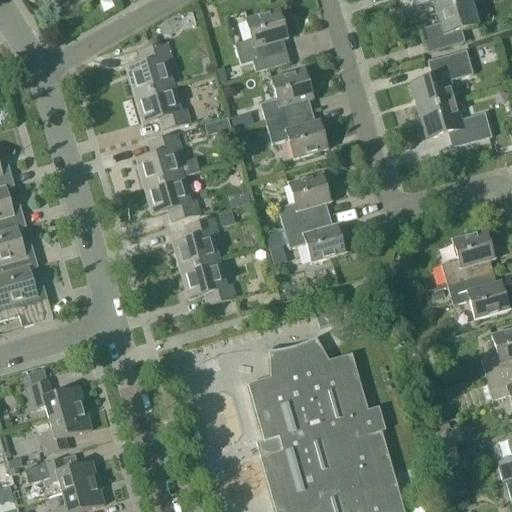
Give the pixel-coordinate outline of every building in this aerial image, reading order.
[(432,4),(436,15),(470,5),(469,0),(410,0),(413,10),(432,4)] [(470,5),(436,15),(439,27),(420,32),(427,56),(464,44),(460,33),(477,28),(470,5)] [(289,65),(286,55),(282,43),(287,41),(279,13),(244,23),(244,24),(245,24),(250,42),(234,47),(240,68),(252,64),(255,75),(289,65)] [(126,71),(134,99),(172,88),(164,61),(170,60),(166,47),(139,54),(143,66),(126,71)] [(455,103),(449,84),(473,77),(466,53),(427,65),(431,79),(409,85),(417,114),(455,103)] [(219,84),(225,82),(222,70),(216,72),(219,84)] [(259,107),(265,127),(311,114),(308,103),(312,101),(304,73),(270,83),(270,84),(271,84),(276,102),(259,107)] [(172,88),(134,99),(142,126),(159,121),(162,133),(189,125),(185,113),(180,114),(172,88)] [(455,103),(417,114),(426,142),(447,136),(451,150),(475,144),(468,121),(460,123),(455,103)] [(311,114),(265,127),(271,147),(288,142),(293,160),(292,161),(292,162),(327,152),(319,124),(314,125),(311,114)] [(230,121),(233,133),(253,127),(249,115),(230,121)] [(227,121),(215,125),(220,142),(232,139),(227,121)] [(182,179),(182,180),(199,174),(195,161),(178,166),(174,152),(180,151),(176,138),(149,145),(152,157),(136,162),(143,190),(182,179)] [(0,191),(4,191),(13,189),(7,166),(0,167),(0,191)] [(276,211),(282,231),(328,218),(325,207),(330,205),(322,177),(287,187),(288,188),(294,206),(276,211)] [(189,205),(182,180),(182,179),(143,190),(151,217),(168,212),(171,224),(198,217),(195,204),(189,205)] [(4,191),(0,191),(0,235),(16,231),(16,232),(25,229),(18,206),(9,209),(4,191)] [(236,210),(250,206),(246,194),(233,198),(236,210)] [(230,215),(218,218),(221,230),(233,227),(230,215)] [(328,218),(282,231),(288,252),(305,247),(310,265),(309,265),(310,266),(344,256),(336,228),(332,229),(328,218)] [(172,246),(180,274),(218,263),(210,236),(216,235),(212,222),(185,229),(189,241),(172,246)] [(16,232),(16,231),(0,235),(0,279),(27,272),(37,270),(30,247),(21,249),(16,232)] [(441,268),(446,288),(492,275),(489,264),(494,262),(486,234),(451,244),(452,245),(458,263),(441,268)] [(218,263),(180,274),(187,301),(204,296),(207,308),(234,301),(231,288),(225,289),(218,263)] [(0,324),(18,319),(21,330),(52,321),(42,287),(33,290),(27,272),(0,279),(0,324)] [(492,275),(446,288),(452,308),(469,304),(474,322),(473,322),(473,323),(508,313),(500,285),(495,286),(492,275)] [(433,302),(443,299),(441,293),(431,296),(433,302)] [(335,325),(330,310),(315,315),(319,330),(335,325)] [(480,363),(485,383),(511,375),(511,332),(490,339),(490,340),(491,340),(497,358),(480,363)] [(269,380),(246,387),(262,443),(255,445),(259,461),(273,511),(401,511),(379,435),(383,433),(376,411),(365,414),(349,358),(327,364),(315,342),(319,339),(319,338),(312,342),(305,345),(293,349),(290,350),(278,353),(271,354),(269,354),(263,354),(263,356),(268,355),(269,380)] [(47,384),(43,372),(28,376),(31,388),(47,384)] [(511,375),(485,383),(491,403),(508,398),(511,412),(511,375)] [(44,410),(48,422),(87,411),(85,404),(82,405),(78,390),(52,397),(48,383),(25,390),(31,413),(44,410)] [(87,411),(48,422),(51,434),(38,438),(44,458),(67,451),(64,441),(91,433),(86,418),(89,417),(87,411)] [(12,428),(9,421),(2,423),(4,430),(12,428)] [(435,435),(439,449),(454,445),(455,446),(462,444),(458,429),(435,435)] [(511,459),(501,463),(498,468),(502,485),(511,481),(511,438),(507,440),(511,458),(511,459)] [(454,445),(439,449),(439,450),(436,451),(441,469),(460,464),(455,446),(454,445)] [(91,464),(77,468),(74,458),(24,472),(28,487),(43,482),(45,488),(57,484),(61,497),(100,485),(98,479),(95,479),(91,464)] [(22,469),(20,461),(9,463),(11,471),(22,469)] [(102,492),(100,485),(61,497),(64,509),(52,511),(88,511),(104,508),(99,493),(102,492)] [(9,490),(0,492),(0,506),(12,503),(9,490)]
